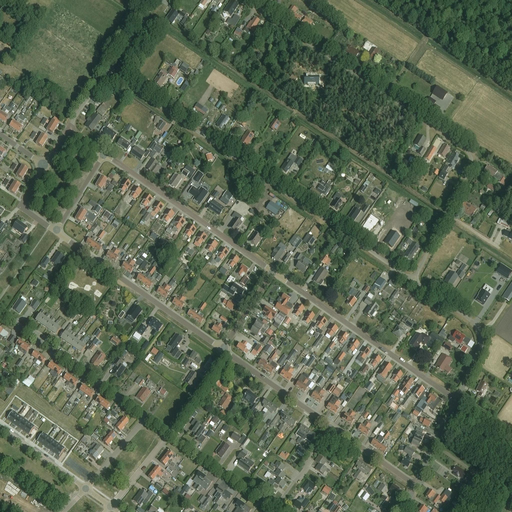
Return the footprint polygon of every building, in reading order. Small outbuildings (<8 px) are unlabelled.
[(231,17),(238,6),(231,1),(223,12),(224,13),(222,15),(222,16),(223,18),(225,18),(226,17),(228,15),(231,17)] [(292,7),(287,15),(296,21),(298,18),(300,19),(301,17),(295,13),(297,10),(292,7)] [(172,25),(178,15),(172,11),(165,20),(172,25)] [(312,22),(305,17),(301,23),(305,26),(306,25),(309,27),(312,22)] [(235,22),(232,20),(230,18),(227,23),(234,28),(237,23),(235,22)] [(257,26),(259,22),(255,18),(252,23),(250,22),(246,28),(253,33),(257,26)] [(239,38),(243,33),(237,29),(233,35),(239,38)] [(379,50),(366,41),(362,48),(368,52),(371,47),(372,48),(366,56),(372,60),(379,50)] [(349,46),(345,51),(350,54),(349,56),(354,59),(357,56),(359,57),(361,54),(349,46)] [(185,74),(189,67),(184,63),(179,70),(185,74)] [(170,69),(177,74),(179,70),(172,66),(170,69)] [(174,79),(177,74),(170,69),(167,74),(174,79)] [(201,73),(197,71),(195,74),(192,73),(189,77),(195,80),(197,76),(199,77),(201,73)] [(160,87),(167,78),(160,73),(154,81),(155,82),(154,84),(160,87)] [(178,78),(184,82),(186,78),(181,74),(178,78)] [(317,74),(303,74),(303,82),(317,82),(317,74)] [(297,81),(290,77),(287,81),(294,85),(297,81)] [(186,81),(180,90),(184,93),(189,86),(188,86),(190,84),(186,81)] [(443,101),(448,94),(437,87),(432,94),(443,101)] [(435,117),(440,109),(434,104),(435,103),(429,99),(424,106),(426,107),(424,109),(435,117)] [(12,104),(9,108),(1,120),(5,123),(9,118),(7,116),(8,115),(9,112),(13,115),(17,109),(14,107),(15,105),(12,104)] [(103,116),(109,109),(103,104),(97,112),(103,116)] [(0,119),(1,120),(9,108),(6,106),(4,109),(6,111),(5,113),(3,111),(2,113),(0,111),(0,119)] [(93,132),(103,120),(95,114),(91,119),(91,118),(88,121),(89,122),(87,125),(88,126),(87,127),(93,132)] [(223,115),(216,124),(218,126),(217,127),(221,129),(224,125),(225,126),(230,120),(223,115)] [(14,121),(10,127),(15,130),(24,117),(24,116),(23,118),(20,116),(18,119),(21,121),(19,123),(17,122),(17,123),(14,121)] [(24,117),(15,130),(19,133),(23,128),(21,126),(22,125),(21,124),(23,122),(26,118),(24,117)] [(274,119),(269,128),(274,131),(275,129),(277,131),(281,124),(274,119)] [(50,122),(48,124),(56,129),(59,124),(52,120),(51,123),(50,122)] [(46,123),(43,121),(41,124),(47,127),(48,127),(47,130),(53,134),(56,129),(48,124),(46,123)] [(107,129),(104,134),(114,141),(118,135),(108,128),(111,125),(108,123),(105,127),(107,129)] [(243,139),(241,141),(242,142),(241,143),(247,147),(254,136),(247,131),(242,139),(243,139)] [(139,132),(135,138),(133,140),(134,142),(132,145),(123,138),(118,144),(128,151),(131,146),(134,148),(139,141),(138,140),(142,134),(139,132)] [(40,136),(39,139),(46,143),(49,138),(43,134),(41,137),(40,136)] [(417,153),(424,157),(427,151),(421,148),(426,140),(419,136),(414,145),(420,149),(417,153)] [(43,147),(46,143),(39,139),(38,140),(39,141),(37,144),(43,147)] [(153,152),(154,150),(158,145),(154,142),(149,149),(153,152)] [(154,150),(158,152),(163,155),(166,150),(158,144),(158,145),(154,150)] [(444,158),(449,150),(448,149),(449,148),(445,145),(444,147),(443,146),(438,155),(444,158)] [(147,158),(151,152),(148,150),(146,153),(137,147),(132,154),(141,160),(144,156),(147,158)] [(153,159),(158,152),(154,150),(153,152),(150,156),(153,159)] [(429,161),(434,152),(430,150),(425,158),(429,161)] [(289,171),(297,158),(291,154),(281,170),(286,173),(288,170),(289,171)] [(453,169),(454,167),(459,159),(457,158),(458,157),(453,154),(447,163),(450,165),(449,167),(453,169)] [(301,168),(304,162),(298,158),(294,163),(301,168)] [(6,159),(5,161),(10,164),(10,165),(13,166),(16,168),(19,170),(26,175),(29,170),(23,166),(22,168),(18,166),(15,164),(16,162),(13,160),(11,163),(6,159)] [(160,163),(153,159),(147,168),(149,169),(148,170),(155,175),(161,167),(158,166),(160,163)] [(406,175),(411,178),(416,169),(412,166),(406,175)] [(498,171),(489,166),(488,167),(487,166),(484,171),(495,178),(493,180),(498,183),(498,182),(504,186),(507,182),(504,181),(505,179),(496,173),(498,171)] [(193,174),(185,169),(182,174),(187,177),(188,177),(190,178),(193,174)] [(19,173),(17,176),(23,180),(26,175),(19,170),(18,172),(19,173)] [(448,173),(446,172),(442,170),(438,177),(444,181),(448,173)] [(198,172),(192,180),(197,184),(203,176),(198,172)] [(176,188),(182,179),(175,174),(169,183),(171,184),(170,185),(174,188),(175,187),(176,188)] [(108,187),(110,183),(108,181),(108,180),(102,177),(96,186),(102,190),(104,187),(105,188),(106,186),(108,187)] [(211,188),(215,183),(210,179),(206,184),(211,188)] [(128,190),(132,184),(126,180),(122,186),(123,186),(121,190),(125,192),(127,189),(128,190)] [(313,186),(308,194),(317,201),(322,193),(326,196),(332,187),(331,186),(332,184),(329,181),(324,187),(320,184),(316,190),(314,188),(315,188),(313,186)] [(13,184),(11,186),(19,190),(22,186),(16,182),(14,185),(13,184)] [(11,189),(10,192),(16,195),(19,190),(11,186),(10,188),(11,189)] [(200,205),(208,193),(201,188),(199,190),(193,186),(188,193),(194,197),(192,200),(200,205)] [(139,197),(142,192),(137,188),(136,188),(132,193),(133,194),(130,197),(131,198),(128,201),(132,203),(134,200),(135,201),(135,200),(137,197),(138,197),(139,197)] [(227,206),(234,196),(227,191),(220,201),(227,206)] [(336,201),(332,207),(337,211),(342,203),(339,201),(341,197),(343,194),(339,191),(337,194),(336,194),(332,199),(336,201)] [(150,204),(153,199),(147,195),(144,200),(145,200),(142,204),(147,207),(149,204),(150,204)] [(121,201),(114,211),(125,219),(127,216),(122,213),(127,205),(121,201)] [(221,216),(225,209),(215,201),(210,208),(221,216)] [(281,209),(272,202),(268,208),(277,215),(281,209)] [(471,217),(476,210),(464,202),(460,207),(462,208),(461,210),(471,217)] [(161,212),(164,207),(158,203),(155,208),(156,208),(153,212),(157,215),(160,211),(161,212)] [(366,203),(361,211),(365,214),(368,208),(370,206),(366,203)] [(92,211),(97,215),(101,209),(96,205),(92,211)] [(357,205),(354,209),(348,218),(354,222),(360,213),(357,211),(359,207),(357,205)] [(82,210),(79,215),(86,219),(87,217),(86,216),(88,214),(82,210)] [(166,216),(164,220),(168,223),(171,219),(172,219),(175,214),(169,210),(166,215),(166,216)] [(108,220),(111,215),(106,212),(103,217),(108,220)] [(236,219),(230,228),(236,232),(240,226),(241,227),(243,223),(241,221),(244,217),(237,212),(233,217),(236,219)] [(153,217),(150,215),(147,213),(142,219),(146,222),(148,223),(153,217)] [(79,215),(76,220),(82,223),(84,221),(85,221),(86,219),(79,215)] [(381,222),(375,217),(367,226),(368,227),(365,230),(370,234),(373,230),(374,230),(381,222)] [(170,235),(173,232),(170,230),(173,226),(173,227),(171,230),(173,231),(175,233),(176,232),(178,230),(181,226),(182,227),(185,222),(179,218),(175,222),(173,221),(165,232),(170,235)] [(506,221),(501,218),(500,220),(500,219),(497,224),(508,229),(510,225),(505,222),(506,221)] [(112,225),(117,229),(121,222),(116,219),(112,225)] [(23,235),(29,228),(19,221),(14,228),(23,235)] [(164,234),(167,227),(162,225),(159,231),(164,234)] [(193,235),(197,230),(191,225),(187,230),(188,231),(186,235),(185,237),(188,239),(189,237),(190,238),(192,234),(193,235)] [(393,230),(384,242),(392,248),(401,236),(393,230)] [(506,231),(503,236),(508,239),(511,240),(511,231),(508,230),(507,231),(506,231)] [(262,238),(255,232),(248,241),(256,247),(262,238)] [(204,242),(208,237),(202,233),(198,238),(199,238),(196,242),(201,245),(203,241),(204,242)] [(29,237),(25,234),(21,240),(25,243),(29,237)] [(297,249),(303,241),(295,235),(289,243),(297,249)] [(311,247),(317,240),(311,236),(306,244),(311,247)] [(402,242),(400,246),(402,248),(405,243),(408,244),(410,246),(409,248),(409,249),(407,252),(406,252),(405,254),(407,256),(405,258),(411,261),(414,257),(413,256),(415,253),(416,253),(420,247),(413,242),(410,241),(410,240),(408,238),(404,243),(402,242)] [(90,239),(87,244),(93,248),(97,243),(95,242),(95,241),(93,239),(93,240),(90,239)] [(215,250),(218,245),(212,240),(209,245),(210,246),(207,250),(212,253),(214,249),(215,250)] [(97,243),(93,248),(100,253),(104,248),(101,246),(102,245),(100,244),(99,245),(97,243)] [(336,244),(330,252),(333,254),(339,246),(336,244)] [(111,251),(107,257),(111,260),(118,250),(116,248),(113,253),(111,251)] [(218,253),(219,254),(217,257),(222,261),(224,257),(225,258),(229,252),(222,248),(218,253)] [(278,262),(285,252),(278,248),(276,250),(275,250),(274,251),(274,252),(275,252),(272,256),(274,257),(273,258),(278,262)] [(118,250),(111,260),(116,263),(120,258),(118,256),(121,252),(118,250)] [(59,268),(66,258),(59,253),(52,263),(59,268)] [(299,254),(295,259),(299,262),(296,267),(304,273),(311,263),(299,254)] [(237,265),(240,260),(234,256),(231,261),(232,261),(229,265),(233,268),(236,264),(237,265)] [(325,256),(320,262),(325,265),(329,259),(325,256)] [(47,267),(51,261),(47,259),(43,264),(47,267)] [(126,262),(122,268),(127,271),(134,261),(131,259),(128,263),(126,262)] [(134,261),(127,271),(131,274),(135,268),(134,267),(137,263),(134,261)] [(241,270),(238,274),(242,277),(245,273),(247,274),(250,270),(243,265),(240,270),(241,270)] [(496,273),(507,280),(511,272),(511,271),(501,265),(496,273)] [(141,274),(138,279),(144,284),(149,277),(151,275),(152,276),(157,269),(153,267),(148,275),(145,273),(143,276),(141,274)] [(323,281),(329,272),(322,267),(316,276),(317,276),(315,279),(316,280),(315,282),(321,286),(324,281),(323,281)] [(451,272),(445,282),(446,283),(445,284),(449,287),(451,284),(453,285),(458,277),(462,280),(465,274),(459,270),(456,276),(451,272)] [(250,280),(245,276),(241,283),(245,286),(250,280)] [(149,277),(144,284),(151,289),(154,283),(152,282),(154,280),(149,277)] [(380,278),(371,290),(373,291),(376,288),(380,291),(387,282),(380,278)] [(394,287),(398,282),(390,278),(389,280),(390,281),(389,284),(394,287)] [(500,281),(493,292),(498,296),(504,288),(503,287),(505,284),(500,281)] [(511,297),(511,282),(502,298),(509,302),(511,297)] [(162,287),(158,293),(162,296),(169,286),(167,284),(164,288),(162,287)] [(231,289),(225,285),(222,290),(228,294),(228,293),(233,296),(235,292),(241,296),(245,291),(239,287),(234,284),(231,289)] [(169,286),(162,296),(167,299),(171,293),(169,292),(172,288),(169,286)] [(349,301),(347,304),(352,308),(357,300),(358,298),(362,293),(359,291),(358,293),(355,290),(351,296),(350,296),(347,300),(349,301)] [(397,298),(400,293),(396,290),(390,300),(393,302),(396,298),(397,298)] [(483,305),(489,296),(481,290),(479,294),(480,295),(476,300),(476,301),(483,305)] [(407,298),(400,293),(397,298),(397,299),(398,298),(404,302),(407,298)] [(280,302),(276,308),(288,316),(292,310),(286,306),(290,308),(292,306),(288,303),(291,299),(285,294),(282,299),(285,301),(282,304),(280,302)] [(177,298),(173,303),(178,307),(185,297),(182,295),(179,299),(177,298)] [(185,297),(178,307),(182,310),(186,304),(185,304),(188,300),(187,299),(187,298),(185,297)] [(368,298),(365,302),(370,306),(365,313),(372,318),(373,316),(375,317),(378,313),(376,312),(380,307),(373,302),(370,300),(371,300),(368,298)] [(20,314),(27,304),(20,299),(14,307),(16,309),(15,310),(20,314)] [(36,310),(41,304),(35,300),(30,306),(36,310)] [(224,304),(223,307),(226,309),(227,307),(233,311),(236,306),(230,302),(227,300),(224,304)] [(421,318),(429,308),(424,304),(415,314),(421,318)] [(301,314),(305,309),(300,305),(296,311),(297,311),(294,314),(298,317),(300,314),(301,314)] [(135,306),(128,316),(135,321),(142,311),(135,306)] [(278,314),(273,310),(267,307),(264,312),(267,314),(265,317),(271,321),(273,318),(274,319),(278,314)] [(195,320),(198,315),(196,313),(198,311),(195,309),(194,311),(192,310),(188,315),(195,320)] [(41,315),(37,321),(42,325),(47,318),(46,318),(43,316),(46,312),(44,311),(41,315)] [(312,321),(316,316),(310,312),(306,318),(307,318),(305,322),(308,324),(311,321),(312,321)] [(198,315),(195,320),(201,324),(205,319),(203,318),(204,316),(200,313),(198,315)] [(47,318),(42,325),(47,329),(52,322),(51,321),(48,319),(50,316),(48,314),(46,318),(47,318)] [(286,327),(292,320),(288,317),(282,325),(286,327)] [(324,326),(328,321),(322,317),(319,322),(319,323),(317,326),(321,329),(323,326),(324,326)] [(52,322),(47,329),(52,332),(57,326),(56,325),(53,323),(55,319),(54,318),(51,321),(52,322)] [(159,333),(164,326),(157,321),(158,321),(155,318),(149,326),(159,333)] [(416,324),(407,318),(406,318),(403,321),(406,323),(406,324),(413,329),(416,324)] [(57,326),(52,332),(57,336),(62,329),(58,326),(60,323),(59,321),(56,325),(57,326)] [(257,321),(254,326),(265,333),(266,331),(262,329),(264,325),(257,321)] [(211,331),(218,335),(222,331),(220,329),(222,326),(218,323),(216,327),(215,326),(211,331)] [(143,337),(148,329),(142,325),(137,332),(143,337)] [(335,334),(339,329),(333,325),(329,330),(330,330),(327,334),(332,337),(334,333),(335,334)] [(265,333),(254,326),(251,331),(258,336),(260,332),(264,334),(265,333)] [(401,338),(406,331),(399,326),(394,333),(401,338)] [(311,327),(306,334),(309,335),(310,334),(312,335),(315,330),(314,329),(311,327)] [(0,335),(2,333),(7,337),(9,334),(3,330),(2,330),(0,328),(0,335)] [(66,333),(62,339),(67,343),(71,336),(68,334),(70,330),(68,328),(66,332),(66,333)] [(463,341),(468,345),(471,341),(465,337),(457,331),(453,337),(451,336),(448,340),(453,343),(455,341),(461,345),(463,341)] [(71,336),(67,343),(72,346),(77,340),(76,339),(73,337),(75,333),(73,332),(71,336)] [(346,342),(350,337),(344,332),(340,337),(341,338),(338,342),(343,345),(345,341),(346,342)] [(418,333),(410,345),(417,349),(422,342),(426,344),(430,338),(436,341),(437,340),(442,343),(444,340),(433,333),(430,337),(427,335),(425,338),(418,333)] [(179,359),(183,354),(177,349),(183,340),(176,335),(168,346),(173,349),(170,354),(175,358),(176,357),(179,359)] [(317,349),(325,337),(322,335),(314,347),(317,349)] [(17,339),(13,336),(9,342),(13,345),(17,339)] [(77,340),(72,346),(77,350),(82,343),(81,343),(78,341),(80,337),(78,336),(76,339),(77,340)] [(118,346),(121,342),(115,337),(111,341),(118,346)] [(262,343),(266,346),(270,340),(265,337),(262,343)] [(82,343),(77,350),(82,354),(87,347),(83,344),(85,341),(83,339),(81,343),(82,343)] [(357,349),(360,344),(354,340),(351,345),(352,346),(350,349),(354,352),(356,349),(357,349)] [(20,341),(17,345),(21,348),(19,351),(21,352),(23,350),(22,349),(25,344),(20,341)] [(252,347),(244,341),(241,345),(239,344),(237,348),(243,353),(246,349),(249,351),(252,347)] [(446,343),(443,347),(451,352),(454,348),(446,343)] [(23,350),(21,352),(26,356),(28,353),(27,353),(31,348),(25,344),(22,349),(23,350)] [(257,345),(253,350),(258,354),(262,348),(257,345)] [(275,349),(269,345),(264,352),(270,356),(275,349)] [(6,354),(14,360),(17,355),(13,353),(13,354),(11,353),(14,349),(12,347),(8,352),(6,354)] [(368,357),(371,352),(365,348),(362,353),(363,353),(360,357),(364,360),(367,356),(368,357)] [(107,357),(106,356),(100,351),(93,360),(94,361),(92,363),(93,363),(92,365),(97,369),(107,357)] [(198,354),(197,354),(193,351),(190,357),(189,357),(194,360),(198,354)] [(36,352),(33,357),(37,360),(35,362),(37,363),(39,361),(38,361),(41,356),(36,352)] [(287,360),(289,362),(290,363),(295,356),(294,356),(295,354),(293,352),(292,353),(287,360)] [(341,352),(336,359),(340,361),(345,355),(341,352)] [(447,369),(453,360),(444,354),(439,362),(437,366),(439,367),(438,368),(444,372),(446,368),(447,369)] [(379,364),(382,359),(376,355),(373,360),(373,361),(371,364),(375,367),(378,364),(379,364)] [(39,361),(37,363),(42,367),(44,365),(47,360),(41,356),(38,361),(39,361)] [(282,359),(278,364),(282,366),(287,358),(284,356),(282,359)] [(309,369),(316,359),(312,356),(306,366),(309,369)] [(355,357),(349,363),(352,366),(358,359),(355,357)] [(117,367),(112,374),(119,379),(126,369),(122,366),(124,363),(118,358),(113,365),(117,367)] [(185,358),(181,363),(187,367),(191,362),(185,358)] [(265,369),(269,364),(267,363),(267,362),(265,360),(265,361),(262,360),(259,365),(265,369)] [(269,364),(265,369),(272,374),(275,369),(276,369),(278,365),(274,362),(271,366),(269,364)] [(292,368),(294,367),(294,366),(290,363),(289,362),(288,365),(287,365),(284,369),(285,370),(281,375),(285,379),(292,368)] [(52,363),(48,368),(52,371),(51,373),(53,375),(55,372),(54,372),(57,367),(52,363)] [(385,379),(393,367),(387,363),(384,367),(383,366),(378,374),(385,379)] [(370,368),(366,365),(361,372),(365,375),(370,368)] [(54,372),(55,372),(58,375),(56,377),(58,379),(60,376),(59,376),(63,371),(57,367),(54,372)] [(294,367),(292,368),(285,379),(290,382),(294,376),(292,375),(296,368),(294,367)] [(400,380),(404,375),(398,370),(394,375),(395,376),(393,380),(397,383),(399,379),(400,380)] [(193,372),(187,381),(188,382),(187,383),(192,387),(200,377),(193,372)] [(70,383),(73,379),(68,375),(64,379),(68,382),(67,385),(69,386),(70,384),(70,383)] [(301,389),(308,379),(303,375),(299,380),(300,381),(296,386),(301,389)] [(30,376),(28,379),(26,378),(24,380),(32,385),(36,380),(30,376)] [(140,376),(135,383),(140,387),(141,386),(143,388),(141,392),(141,393),(140,393),(137,397),(143,402),(144,400),(146,401),(151,393),(144,388),(145,386),(143,384),(145,380),(140,376)] [(230,386),(233,382),(226,376),(223,380),(230,386)] [(325,380),(322,378),(317,384),(321,387),(325,380)] [(403,387),(400,391),(406,395),(409,391),(408,390),(410,387),(411,387),(415,382),(409,378),(405,383),(406,384),(403,387)] [(57,379),(53,383),(58,387),(62,383),(57,379)] [(70,384),(69,386),(74,390),(76,388),(75,387),(79,383),(73,379),(70,383),(70,384)] [(308,379),(301,389),(305,393),(310,386),(313,382),(308,379)] [(153,384),(154,384),(148,380),(146,383),(147,384),(148,384),(146,386),(150,389),(151,387),(154,389),(156,386),(154,384),(153,384)] [(225,391),(227,388),(219,382),(216,385),(225,391)] [(481,382),(477,391),(479,393),(478,396),(484,399),(487,391),(486,390),(488,385),(481,382)] [(8,383),(3,391),(10,396),(15,388),(8,383)] [(373,387),(368,384),(365,388),(370,392),(373,387)] [(327,391),(330,394),(335,388),(331,385),(327,391)] [(86,395),(89,390),(84,386),(80,391),(84,394),(83,396),(84,397),(86,395)] [(417,391),(414,395),(419,398),(421,394),(422,395),(426,390),(419,386),(416,390),(417,391)] [(316,400),(323,390),(319,387),(318,389),(317,389),(316,391),(316,392),(312,397),(316,400)] [(342,391),(337,388),(333,394),(338,397),(342,391)] [(84,397),(88,400),(90,401),(92,399),(91,399),(95,394),(89,390),(86,395),(84,397)] [(323,390),(316,400),(321,403),(325,398),(323,396),(326,392),(323,390)] [(254,404),(258,398),(249,391),(244,399),(252,404),(251,406),(252,408),(250,410),(253,412),(257,406),(254,404)] [(417,417),(418,415),(422,411),(428,404),(429,405),(429,404),(431,406),(434,402),(435,403),(438,398),(432,394),(429,398),(429,399),(428,400),(424,397),(414,409),(415,410),(412,413),(413,413),(417,417)] [(226,410),(232,400),(226,396),(220,404),(222,405),(221,407),(226,410)] [(332,411),(339,401),(340,399),(335,396),(331,402),(327,408),(332,411)] [(406,408),(412,399),(408,396),(402,406),(406,408)] [(100,398),(96,402),(100,405),(99,407),(101,409),(102,406),(105,402),(100,398)] [(265,400),(262,404),(264,405),(263,407),(265,408),(263,412),(265,414),(268,410),(272,404),(265,400)] [(339,401),(332,411),(336,414),(340,409),(338,407),(341,403),(339,401)] [(102,406),(106,409),(104,411),(106,413),(108,410),(111,406),(105,402),(102,406)] [(87,414),(88,412),(89,413),(90,410),(94,406),(91,404),(86,411),(85,412),(87,414)] [(272,404),(268,410),(272,414),(273,412),(275,413),(279,409),(272,404)] [(259,412),(256,410),(249,420),(252,422),(259,412)] [(347,422),(354,412),(352,410),(349,415),(347,413),(343,419),(347,422)] [(12,424),(18,415),(13,411),(7,420),(12,424)] [(287,423),(291,417),(284,412),(281,417),(283,418),(282,420),(284,421),(279,429),(282,431),(284,427),(287,423)] [(354,412),(347,422),(352,425),(356,420),(354,418),(357,414),(354,412)] [(18,428),(24,419),(18,415),(12,424),(18,428)] [(210,424),(214,426),(219,418),(215,416),(210,424)] [(291,417),(287,423),(292,427),(293,425),(295,426),(298,422),(291,417)] [(120,420),(118,422),(120,424),(121,423),(125,427),(130,422),(125,418),(122,422),(120,420)] [(429,428),(432,422),(426,419),(426,420),(422,418),(420,422),(424,423),(423,424),(429,428)] [(23,432),(29,423),(24,419),(18,428),(23,432)] [(193,434),(195,436),(202,427),(198,424),(199,422),(194,419),(191,424),(194,426),(190,431),(194,433),(193,434)] [(363,433),(370,423),(367,421),(364,426),(362,424),(358,430),(363,433)] [(29,436),(35,427),(29,423),(23,432),(29,436)] [(115,425),(114,427),(116,429),(117,429),(121,432),(125,427),(121,423),(120,424),(118,427),(115,425)] [(370,423),(363,433),(367,436),(371,430),(370,429),(373,425),(370,423)] [(206,426),(203,425),(202,427),(195,436),(198,438),(197,440),(202,444),(206,439),(202,436),(206,432),(203,430),(206,426)] [(225,435),(229,427),(225,425),(221,432),(225,435)] [(297,442),(300,444),(309,430),(303,425),(302,425),(295,435),(300,438),(297,442)] [(309,430),(300,444),(302,445),(305,441),(304,441),(306,439),(311,443),(313,439),(316,434),(309,430)] [(43,445),(49,437),(43,433),(37,441),(43,445)] [(107,434),(106,436),(108,438),(109,438),(113,442),(117,436),(113,433),(110,436),(107,434)] [(235,433),(231,438),(239,443),(242,438),(235,433)] [(411,436),(422,442),(425,436),(417,433),(416,437),(412,435),(411,436)] [(85,444),(91,437),(87,434),(81,441),(85,444)] [(265,435),(259,443),(262,445),(268,437),(265,435)] [(383,438),(380,436),(377,441),(375,439),(372,444),(378,449),(382,444),(385,439),(383,438)] [(420,447),(422,442),(411,436),(410,438),(414,440),(412,444),(420,447)] [(48,449),(54,441),(49,437),(43,445),(48,449)] [(103,440),(101,442),(104,444),(104,443),(109,447),(113,442),(109,438),(108,438),(106,442),(103,440)] [(53,453),(60,445),(54,441),(48,449),(53,453)] [(222,458),(230,447),(224,442),(217,452),(218,453),(217,454),(222,458)] [(382,444),(378,449),(385,453),(388,448),(386,447),(388,445),(385,443),(384,445),(382,444)] [(59,457),(65,449),(60,445),(53,453),(59,457)] [(92,447),(91,448),(94,451),(95,451),(101,456),(105,451),(99,446),(96,449),(92,447)] [(305,455),(308,451),(301,446),(298,451),(305,455)] [(405,460),(402,464),(406,466),(405,467),(407,469),(408,468),(409,468),(412,464),(409,463),(413,457),(416,452),(408,447),(405,452),(410,455),(406,460),(405,460)] [(248,459),(246,461),(245,460),(247,456),(247,455),(248,453),(244,450),(243,453),(242,452),(238,458),(242,461),(239,465),(249,473),(255,464),(248,459)] [(88,451),(87,453),(90,456),(91,456),(97,461),(101,456),(95,451),(94,451),(91,454),(88,451)] [(183,460),(186,457),(178,451),(175,454),(183,460)] [(261,460),(268,455),(265,451),(258,457),(261,460)] [(170,452),(165,458),(170,461),(170,460),(173,457),(175,459),(177,457),(174,455),(174,456),(170,452)] [(324,467),(327,463),(330,465),(331,463),(328,461),(327,461),(320,456),(316,462),(320,464),(324,467)] [(165,458),(161,463),(166,466),(169,462),(171,464),(173,462),(170,460),(170,461),(165,458)] [(362,471),(367,465),(360,460),(357,465),(359,466),(357,468),(360,469),(354,477),(357,479),(360,474),(362,471)] [(283,473),(286,468),(278,462),(275,466),(272,464),(271,466),(275,468),(279,470),(283,473)] [(324,467),(320,464),(316,469),(324,475),(327,471),(330,473),(331,471),(328,469),(324,467)] [(367,465),(362,471),(367,474),(368,473),(370,474),(373,470),(367,465)] [(158,467),(154,473),(158,476),(158,475),(161,472),(163,474),(165,472),(163,470),(162,471),(158,467)] [(463,481),(468,474),(457,467),(456,468),(455,467),(452,471),(454,472),(453,474),(458,478),(463,481)] [(283,473),(279,470),(276,474),(273,472),(271,474),(275,476),(279,478),(283,481),(287,476),(283,473)] [(198,491),(207,477),(201,472),(194,482),(198,485),(195,489),(198,491)] [(154,473),(149,478),(154,481),(157,477),(159,479),(161,477),(158,475),(158,476),(154,473)] [(207,477),(198,491),(200,492),(203,488),(205,485),(208,487),(209,485),(211,486),(214,482),(207,477)] [(287,484),(283,481),(279,478),(276,482),(273,480),(272,482),(270,480),(268,483),(273,486),(275,483),(283,489),(287,484)] [(309,488),(313,491),(317,486),(308,480),(301,489),(306,492),(309,488)] [(467,485),(463,482),(459,487),(470,494),(474,488),(472,487),(473,485),(469,482),(467,485)] [(388,488),(382,483),(378,489),(384,494),(388,488)] [(397,494),(400,489),(394,485),(390,490),(391,491),(389,495),(392,497),(396,492),(397,494)] [(217,505),(227,491),(220,486),(217,491),(219,492),(218,494),(220,495),(214,503),(217,505)] [(332,490),(326,486),(323,491),(329,495),(332,490)] [(370,487),(366,490),(371,496),(375,494),(370,487)] [(363,500),(368,494),(362,490),(358,496),(363,500)] [(439,500),(441,498),(431,490),(426,497),(430,500),(436,505),(439,500)] [(147,494),(141,491),(137,498),(136,497),(134,501),(141,506),(145,499),(149,501),(154,494),(149,491),(147,494)] [(227,491),(217,505),(220,506),(222,502),(220,501),(222,497),(227,500),(228,499),(230,500),(233,496),(227,491)] [(443,495),(441,498),(439,500),(446,505),(450,499),(448,498),(450,497),(445,493),(444,495),(443,495)] [(381,504),(379,506),(381,508),(386,511),(388,511),(393,506),(385,501),(387,499),(383,496),(381,499),(379,502),(381,504)] [(298,499),(294,506),(300,511),(303,508),(305,509),(309,503),(304,498),(303,500),(300,498),(299,500),(298,499)] [(242,511),(246,505),(239,500),(236,505),(238,506),(237,508),(239,509),(242,511)]
